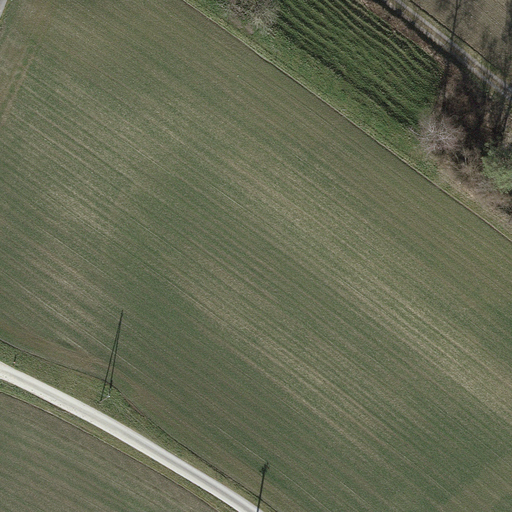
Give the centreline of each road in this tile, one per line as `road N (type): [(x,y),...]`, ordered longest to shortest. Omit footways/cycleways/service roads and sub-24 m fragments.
road 1 (unclassified): [(251,511),(0,370)]
road 2 (track): [(511,89),(398,0)]
